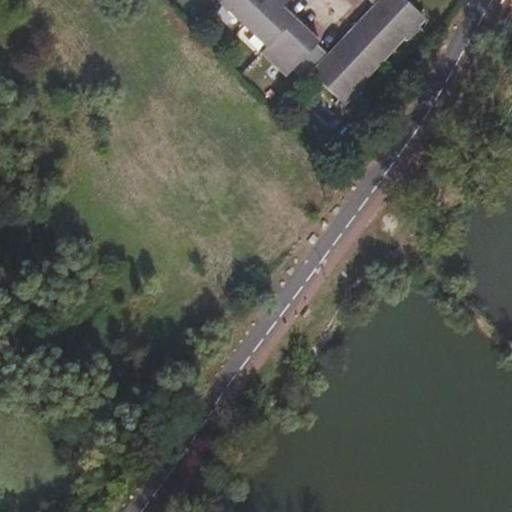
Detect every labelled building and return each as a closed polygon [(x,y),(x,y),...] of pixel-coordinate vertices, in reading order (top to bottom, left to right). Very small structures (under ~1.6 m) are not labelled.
[(252,27),(276,0),(232,0),(232,1),(228,5),(252,27)] [(277,49),(302,23),(289,11),(299,0),(276,0),(252,27),(277,49)] [(384,0),(387,2),(382,7),(360,32),(390,59),(413,34),(421,40),(432,27),(425,20),(431,14),(416,0),(384,0)] [(304,71),(321,54),(325,48),(327,45),(302,23),(277,49),(274,54),(299,77),(304,71)] [(390,59),(360,32),(336,57),(332,62),(321,54),(304,71),(317,82),(324,75),(353,101),(359,95),(366,102),(377,90),(370,82),(390,59)] [(332,62),(336,57),(325,48),(321,54),(332,62)]
